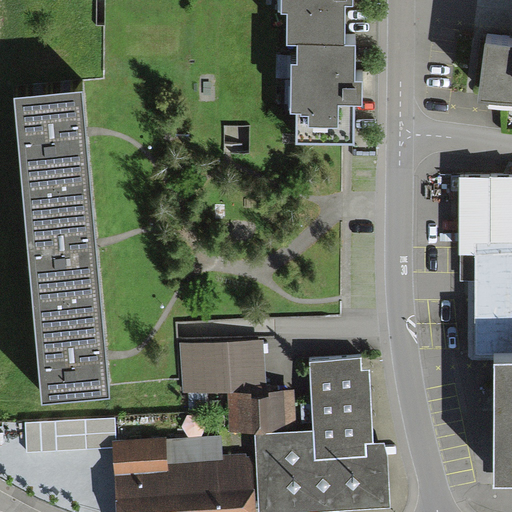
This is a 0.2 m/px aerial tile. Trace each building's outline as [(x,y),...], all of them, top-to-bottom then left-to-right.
[(270,0),(270,2),(282,2),(282,31),(339,32),(340,0),(270,0)] [(511,96),(511,19),(486,16),(477,92),(511,96)] [(293,135),(350,136),(350,93),(357,93),(357,67),(350,67),(350,33),(292,33),(292,57),(285,57),(285,101),(293,101),(293,135)] [(83,92),(14,98),(43,405),(111,398),(108,355),(97,242),(87,132),(83,92)] [(469,273),(468,343),(486,343),(486,375),(511,375),(511,165),(457,165),(456,273),(469,273)] [(256,432),(297,431),(296,391),(268,392),(266,340),(182,343),(184,390),(230,389),(231,433),(256,432)] [(260,511),(305,511),(390,507),(387,443),(374,443),(370,369),(362,370),(362,357),(308,360),(312,430),(297,431),(256,432),(260,511)] [(484,476),(511,476),(511,375),(485,376),(484,476)] [(115,418),(25,423),(27,451),(112,446),(112,441),(117,440),(115,418)] [(256,511),(252,454),(224,456),(222,436),(167,440),(167,437),(117,440),(112,441),(112,446),(116,511),(256,511)]
